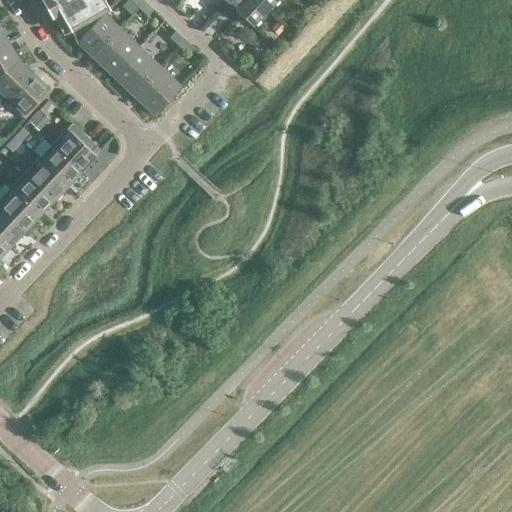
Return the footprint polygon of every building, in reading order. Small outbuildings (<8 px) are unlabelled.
[(58,14),(74,43),(100,13),(106,10),(108,10),(102,0),(38,0),(50,19),(50,18),(58,14)] [(127,0),(127,1),(136,9),(142,3),(139,0),(127,0)] [(226,0),(224,2),(220,7),(237,23),(241,18),(250,26),(275,0),(226,0)] [(142,3),(136,9),(145,18),(151,11),(142,3)] [(120,33),(100,13),(74,43),(93,61),(120,33)] [(279,21),(272,29),(279,35),(285,27),(279,21)] [(167,39),(177,47),(183,41),(174,32),(167,39)] [(140,51),(120,33),(93,61),(113,79),(140,51)] [(183,41),(177,47),(186,56),(192,50),(183,41)] [(0,68),(16,60),(6,42),(0,45),(0,68)] [(113,79),(132,98),(159,69),(140,51),(113,79)] [(0,99),(4,103),(31,75),(16,60),(0,68),(0,99)] [(252,61),(245,68),(252,74),(258,67),(252,61)] [(178,88),(159,69),(132,98),(151,116),(178,88)] [(31,75),(4,103),(20,118),(47,89),(31,75)] [(48,102),(28,122),(38,132),(58,111),(48,102)] [(22,129),(14,138),(20,144),(29,135),(22,129)] [(64,130),(50,145),(78,172),(93,156),(64,130)] [(20,144),(14,138),(5,147),(12,154),(20,144)] [(50,145),(36,160),(64,187),(78,172),(50,145)] [(21,175),(50,202),(64,187),(36,160),(21,175)] [(65,186),(75,198),(100,175),(90,164),(65,186)] [(21,175),(7,190),(36,216),(50,202),(21,175)] [(0,197),(0,210),(22,231),(36,216),(7,190),(0,197)] [(0,210),(0,239),(7,246),(22,231),(0,210)]
